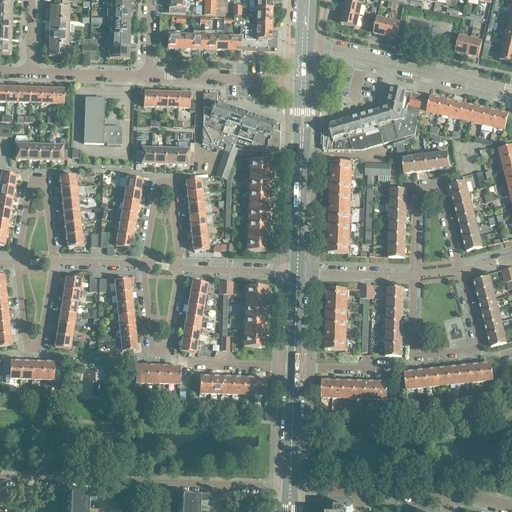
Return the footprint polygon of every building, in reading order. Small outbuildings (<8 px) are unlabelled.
[(111,0),(111,10),(129,10),(129,8),(129,3),(130,3),(130,2),(128,2),(128,0),(111,0)] [(182,10),(182,0),(168,0),(168,9),(182,10)] [(271,13),(271,0),(249,0),(249,12),(253,12),(271,13)] [(359,17),(361,6),(346,2),(343,13),(359,17)] [(68,8),(68,3),(55,3),(55,8),(50,8),(50,10),(51,10),(50,16),(51,16),(51,20),(50,20),(68,21),(68,8)] [(11,8),(11,6),(0,5),(0,18),(11,19),(10,19),(10,15),(11,15),(11,14),(11,8)] [(129,12),(129,10),(111,10),(107,10),(107,22),(111,22),(129,23),(128,23),(128,19),(129,19),(129,18),(129,12)] [(271,26),(271,13),(253,12),(253,18),(248,18),(248,26),(271,26)] [(356,28),(359,17),(343,13),(340,25),(356,28)] [(11,19),(0,18),(0,30),(11,31),(11,29),(10,29),(11,24),(11,23),(10,23),(10,19),(11,19)] [(277,32),(271,32),(268,32),(268,29),(271,29),(271,27),(271,26),(248,26),(247,26),(247,24),(238,19),(236,18),(235,18),(234,18),(233,20),(233,26),(233,27),(240,27),(239,38),(239,52),(240,52),(276,53),(277,32)] [(450,41),(455,23),(434,18),(430,36),(450,41)] [(384,37),(388,22),(377,19),(373,35),(384,37)] [(68,34),(68,21),(50,20),(50,21),(51,21),(51,25),(50,25),(50,31),(50,33),(68,34)] [(228,52),(228,38),(228,31),(228,26),(229,20),(224,20),(223,33),(216,33),(216,38),(215,51),(228,52)] [(129,23),(111,22),(111,35),(129,35),(129,33),(128,33),(129,28),(129,27),(128,27),(128,23),(129,23)] [(400,24),(388,22),(384,37),(396,40),(400,24)] [(11,33),(11,31),(0,30),(0,43),(10,44),(9,43),(9,40),(10,40),(10,39),(10,33),(11,33)] [(180,50),(180,37),(180,33),(174,32),(174,36),(168,36),(167,50),(180,50)] [(203,51),(204,33),(192,32),(192,37),(192,51),(203,51)] [(67,46),(68,34),(50,33),(50,35),(50,41),(49,41),(50,41),(50,45),(49,45),(67,46)] [(215,51),(216,38),(216,33),(204,33),(203,51),(215,51)] [(128,37),(129,35),(111,35),(110,47),(128,48),(127,48),(127,44),(128,44),(128,43),(128,37)] [(192,51),(192,37),(180,37),(180,50),(192,51)] [(239,52),(239,38),(228,38),(228,52),(239,52)] [(467,56),(470,40),(459,38),(455,53),(467,56)] [(511,51),(511,40),(504,38),(502,50),(511,51)] [(482,43),(470,40),(467,56),(478,59),(482,43)] [(10,44),(0,43),(0,56),(4,56),(4,57),(8,57),(10,57),(10,55),(10,49),(10,48),(9,48),(9,44),(10,44)] [(67,59),(67,46),(49,45),(49,46),(50,46),(50,49),(49,49),(49,50),(49,56),(49,58),(51,58),(51,59),(55,59),(55,58),(67,59)] [(128,48),(110,47),(110,60),(122,60),(122,61),(126,61),(128,61),(128,59),(128,53),(128,52),(127,52),(127,48),(128,48)] [(511,63),(511,51),(502,50),(499,61),(511,63)] [(17,104),(18,89),(6,89),(6,103),(17,104)] [(29,104),(29,89),(18,89),(17,104),(29,104)] [(40,104),(41,90),(29,89),(29,104),(40,104)] [(414,137),(420,112),(423,99),(408,96),(409,94),(406,93),(406,92),(392,89),(390,97),(388,105),(387,109),(389,110),(393,123),(394,123),(399,140),(403,139),(404,140),(414,137)] [(52,105),(52,90),(41,90),(40,104),(52,105)] [(64,91),(52,90),(52,105),(64,105),(64,91)] [(155,109),(155,93),(143,93),(143,98),(138,98),(138,108),(143,108),(155,109)] [(166,109),(167,94),(155,93),(155,109),(166,109)] [(178,109),(178,94),(167,94),(166,109),(178,109)] [(190,95),(178,94),(178,109),(189,110),(189,113),(194,113),(195,102),(190,101),(190,95)] [(216,149),(229,109),(216,105),(217,95),(203,95),(203,99),(202,144),(216,149)] [(437,116),(441,100),(430,98),(429,101),(426,113),(437,116)] [(83,145),(84,145),(103,146),(103,144),(108,144),(108,146),(123,146),(124,128),(109,128),(109,129),(104,129),(105,100),(85,99),(83,145)] [(426,113),(429,101),(423,99),(420,112),(426,113)] [(448,118),(452,103),(441,100),(437,116),(448,118)] [(460,121),(463,105),(452,103),(448,118),(460,121)] [(471,123),(474,108),(463,105),(460,121),(471,123)] [(482,126),(485,110),(474,108),(471,123),(482,126)] [(237,135),(244,114),(243,114),(230,110),(229,109),(216,149),(224,153),(229,154),(231,148),(237,135)] [(399,140),(394,123),(393,123),(389,110),(387,109),(375,113),(374,113),(384,145),(392,142),(399,140)] [(493,128),(496,113),(485,110),(482,126),(493,128)] [(384,145),(374,113),(373,113),(361,117),(359,117),(368,150),(384,145)] [(508,115),(496,113),(493,128),(504,131),(508,115)] [(248,152),(259,119),(246,115),(244,114),(237,135),(231,148),(229,154),(235,156),(237,151),(243,153),(248,152)] [(368,150),(359,117),(357,118),(345,122),(344,121),(344,122),(353,152),(361,152),(368,150)] [(261,120),(259,119),(248,152),(249,152),(272,153),(279,153),(280,126),(273,124),(260,120),(261,120)] [(353,152),(344,122),(343,122),(330,126),(328,126),(334,144),(336,144),(336,147),(345,145),(347,151),(353,152)] [(334,144),(328,126),(324,128),(323,151),(347,151),(345,145),(336,147),(336,144),(334,144)] [(405,145),(404,140),(403,139),(399,140),(392,142),(394,149),(405,145)] [(38,162),(39,147),(31,147),(32,143),(29,143),(29,144),(27,144),(27,161),(38,162)] [(153,165),(153,150),(141,150),(141,148),(144,148),(144,143),(141,143),(141,148),(137,148),(137,164),(141,164),(141,165),(153,165)] [(27,161),(27,144),(26,144),(26,146),(15,146),(15,161),(27,161)] [(50,162),(50,145),(49,145),(46,145),(46,147),(39,147),(38,162),(50,162)] [(53,147),(53,145),(50,145),(50,162),(62,163),(62,147),(53,147)] [(511,147),(498,150),(501,162),(511,158),(511,147)] [(164,166),(165,150),(153,150),(153,165),(164,166)] [(176,166),(177,151),(165,150),(164,166),(176,166)] [(188,151),(177,151),(176,166),(188,166),(188,151)] [(233,164),(235,156),(229,154),(224,153),(221,160),(233,164)] [(448,154),(436,155),(438,171),(449,170),(448,154)] [(438,171),(436,155),(425,157),(426,172),(438,171)] [(426,172),(425,157),(413,158),(415,174),(426,172)] [(415,174),(413,158),(402,159),(403,175),(415,174)] [(511,170),(511,158),(501,162),(504,173),(511,170)] [(231,168),(233,164),(221,160),(220,166),(231,170),(231,168)] [(249,161),(249,176),(249,191),(270,192),(270,185),(270,181),(270,180),(273,179),(273,175),(270,174),(270,173),(270,169),(270,162),(249,161)] [(350,194),(351,164),(339,164),(331,163),(330,170),(330,175),(330,176),(327,176),(327,181),(330,182),(330,183),(329,187),(330,187),(330,194),(350,194)] [(229,175),(231,170),(220,166),(218,172),(229,175)] [(220,179),(226,181),(227,181),(229,175),(218,172),(216,178),(220,179)] [(16,177),(1,174),(0,182),(0,186),(14,189),(16,177)] [(59,179),(61,190),(76,189),(74,177),(59,179)] [(486,189),(483,177),(478,178),(481,190),(486,189)] [(142,181),(128,179),(126,190),(140,193),(142,181)] [(202,193),(201,181),(186,183),(187,194),(202,193)] [(465,182),(449,186),(452,197),(468,193),(465,182)] [(0,198),(12,200),(14,189),(0,186),(0,198)] [(77,200),(76,189),(61,190),(62,202),(77,200)] [(138,204),(140,193),(126,190),(124,202),(138,204)] [(269,199),(270,192),(249,191),(248,221),(269,222),(269,215),(269,211),(269,210),(272,209),(272,205),(269,204),(269,203),(270,199),(269,199)] [(406,191),(390,191),(390,202),(406,203),(406,191)] [(203,204),(202,193),(187,194),(188,206),(203,204)] [(471,205),(468,193),(452,197),(455,208),(471,205)] [(349,224),(350,194),(330,194),(329,200),(329,205),(329,206),(326,206),(326,211),(329,212),(329,213),(328,217),(329,217),(329,224),(349,224)] [(0,209),(10,212),(12,200),(0,198),(0,209)] [(78,212),(77,200),(62,202),(63,213),(78,212)] [(136,216),(138,204),(124,202),(121,213),(136,216)] [(406,214),(406,203),(390,202),(390,213),(406,214)] [(204,216),(203,204),(188,206),(189,217),(204,216)] [(474,216),(471,205),(455,208),(458,220),(474,216)] [(0,221),(8,223),(10,212),(0,209),(0,221)] [(80,223),(78,212),(63,213),(65,225),(80,223)] [(134,227),(136,216),(121,213),(119,225),(134,227)] [(405,225),(406,214),(390,213),(389,225),(405,225)] [(206,227),(204,216),(189,217),(191,229),(206,227)] [(476,227),(474,216),(458,220),(461,231),(476,227)] [(0,233),(6,235),(8,223),(0,221),(0,233)] [(268,229),(269,222),(248,221),(247,252),(268,252),(268,245),(268,241),(268,240),(271,239),(272,235),(268,234),(268,233),(269,229),(268,229)] [(81,235),(80,223),(65,225),(66,237),(81,235)] [(348,255),(349,224),(329,224),(328,230),(328,235),(325,236),(325,241),(328,242),(328,243),(328,247),(328,254),(348,255)] [(132,239),(134,227),(119,225),(117,236),(132,239)] [(405,237),(405,225),(389,225),(389,236),(405,237)] [(207,239),(206,227),(191,229),(192,240),(207,239)] [(479,238),(476,227),(461,231),(464,242),(479,238)] [(82,247),(81,235),(66,237),(67,248),(69,248),(69,249),(73,249),(73,248),(82,247)] [(130,250),(132,239),(117,236),(115,248),(125,249),(125,251),(129,251),(129,250),(130,250)] [(405,248),(405,237),(389,236),(389,248),(405,248)] [(482,249),(479,238),(464,242),(466,253),(482,249)] [(208,251),(207,239),(192,240),(193,252),(194,252),(194,253),(199,253),(199,252),(208,251)] [(404,260),(405,248),(389,248),(388,259),(404,260)] [(511,282),(508,270),(502,272),(505,284),(506,284),(511,282)] [(66,279),(64,289),(64,291),(79,293),(80,285),(81,281),(72,280),(72,279),(68,278),(67,279),(66,279)] [(490,278),(474,282),(477,293),(492,289),(490,278)] [(114,283),(116,294),(131,293),(129,281),(128,281),(128,280),(124,280),(124,281),(114,283)] [(192,283),(190,295),(205,297),(207,286),(197,284),(198,283),(193,282),(193,283),(192,283)] [(246,287),(245,318),(265,319),(266,312),(266,307),(269,306),(269,301),(266,300),(267,295),(266,295),(267,288),(246,287)] [(403,290),(387,289),(387,301),(403,301),(403,290)] [(495,300),(493,291),(492,289),(477,293),(480,304),(495,300)] [(347,291),(326,290),(326,297),(326,301),(326,302),(323,303),(322,307),(326,308),(326,309),(325,309),(325,314),(326,314),(325,320),(346,321),(347,291)] [(78,305),(79,293),(64,291),(62,302),(78,305)] [(132,304),(131,293),(116,294),(117,306),(132,304)] [(203,309),(205,297),(190,295),(188,306),(203,309)] [(498,311),(495,300),(480,304),(482,315),(498,311)] [(403,312),(403,301),(387,301),(387,312),(403,312)] [(76,316),(78,305),(62,302),(60,314),(76,316)] [(133,316),(132,304),(117,306),(118,317),(133,316)] [(201,320),(203,309),(188,306),(186,318),(201,320)] [(501,322),(498,311),(482,315),(485,326),(501,322)] [(0,324),(8,323),(7,312),(0,312),(0,324)] [(402,324),(403,312),(387,312),(386,323),(402,324)] [(74,328),(76,316),(60,314),(58,325),(74,328)] [(134,327),(133,316),(118,317),(119,329),(134,327)] [(199,332),(201,320),(186,318),(184,329),(199,332)] [(265,325),(265,319),(245,318),(243,348),(264,349),(265,342),(265,337),(268,336),(268,331),(265,330),(265,325)] [(345,351),(346,321),(325,320),(325,327),(325,331),(325,332),(322,333),(322,338),(325,339),(324,339),(324,344),(325,344),(324,351),(345,351)] [(504,333),(501,322),(485,326),(488,337),(504,333)] [(0,335),(10,335),(8,323),(0,324),(0,335)] [(402,335),(402,324),(386,323),(386,335),(402,335)] [(72,339),(74,328),(58,325),(56,337),(72,339)] [(136,339),(134,327),(119,329),(120,335),(117,335),(118,340),(113,340),(114,343),(121,343),(121,340),(136,339)] [(197,343),(199,332),(184,329),(182,341),(197,343)] [(507,345),(504,333),(488,337),(491,349),(507,345)] [(0,347),(11,347),(10,335),(0,335),(0,347)] [(402,347),(402,335),(386,335),(386,346),(402,347)] [(70,351),(72,339),(56,337),(54,348),(70,351)] [(137,351),(136,339),(121,340),(121,343),(122,352),(137,351)] [(195,355),(197,343),(182,341),(180,352),(195,355)] [(401,358),(402,347),(386,346),(385,358),(401,358)] [(20,380),(21,362),(18,361),(17,363),(10,363),(9,380),(20,380)] [(31,380),(32,363),(25,363),(24,362),(21,362),(20,380),(31,380)] [(42,381),(43,362),(40,362),(39,364),(32,363),(31,380),(42,381)] [(46,362),(43,362),(42,381),(53,381),(54,364),(47,364),(46,362)] [(482,382),(480,364),(477,364),(476,366),(469,367),(471,384),(482,382)] [(483,364),(480,364),(482,382),(493,381),(491,364),(484,365),(483,364)] [(146,384),(147,366),(146,366),(145,367),(136,367),(135,384),(146,384)] [(157,385),(158,368),(151,367),(150,366),(147,366),(146,384),(157,385)] [(168,385),(169,366),(166,366),(165,368),(158,368),(157,385),(168,385)] [(172,366),(169,366),(168,385),(179,385),(180,368),(173,368),(172,366)] [(461,385),(458,366),(455,367),(454,368),(448,369),(450,386),(461,385)] [(471,384),(469,367),(463,368),(462,366),(458,366),(461,385),(471,384)] [(450,386),(448,369),(441,370),(440,368),(437,369),(439,387),(450,386)] [(439,387),(437,369),(433,369),(433,371),(426,372),(428,388),(439,387)] [(417,390),(415,371),(412,372),(411,373),(404,374),(406,391),(417,390)] [(428,388),(426,372),(419,372),(418,371),(415,371),(417,390),(428,388)] [(210,395),(211,376),(207,376),(206,378),(199,378),(199,390),(195,390),(194,394),(210,395)] [(221,395),(222,378),(215,378),(214,376),(211,376),(210,395),(221,395)] [(232,396),(233,377),(229,377),(228,379),(222,378),(221,395),(232,396)] [(243,396),(243,379),(237,379),(236,377),(233,377),(232,396),(243,396)] [(254,396),(254,378),(251,378),(250,379),(243,379),(243,396),(254,396)] [(258,378),(254,378),(254,396),(265,397),(266,380),(259,380),(258,378)] [(332,399),(333,381),(329,380),(328,382),(321,382),(321,399),(332,399)] [(343,399),(344,383),(337,382),(336,381),(333,381),(332,399),(343,399)] [(354,400),(355,381),(351,381),(350,383),(344,383),(343,399),(354,400)] [(365,400),(365,383),(359,383),(358,381),(355,381),(354,400),(365,400)] [(376,401),(376,382),(373,382),(372,383),(365,383),(365,400),(376,401)] [(380,382),(376,382),(376,401),(387,401),(388,384),(381,384),(380,382)] [(89,511),(90,497),(88,497),(88,496),(71,495),(69,511),(89,511)] [(200,511),(201,501),(199,501),(199,500),(181,499),(181,511),(200,511)]
